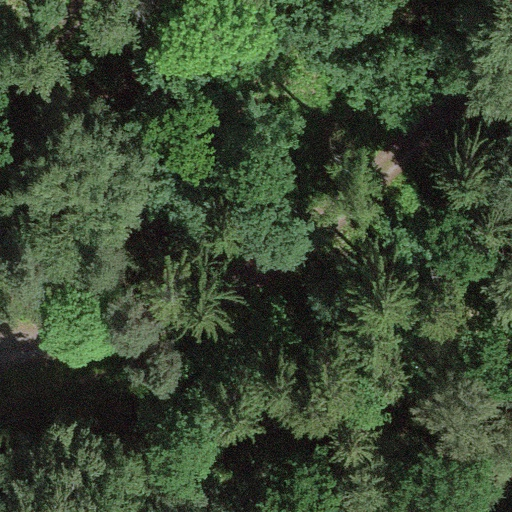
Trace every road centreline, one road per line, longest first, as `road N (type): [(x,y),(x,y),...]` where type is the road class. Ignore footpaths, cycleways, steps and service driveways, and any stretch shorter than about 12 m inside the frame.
road 1 (track): [(0,340),(150,324),(263,276),(335,222),(463,86),(511,52)]
road 2 (track): [(97,0),(0,83)]
